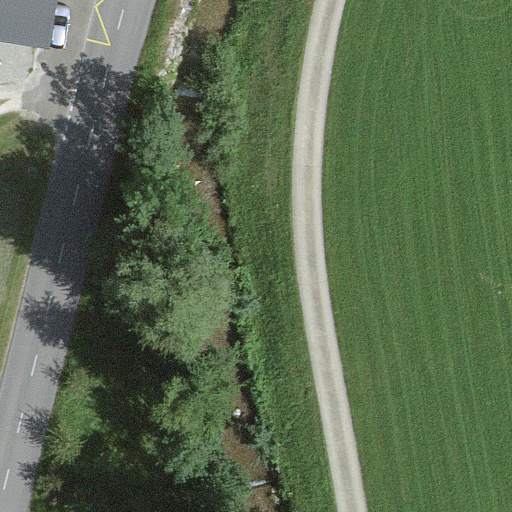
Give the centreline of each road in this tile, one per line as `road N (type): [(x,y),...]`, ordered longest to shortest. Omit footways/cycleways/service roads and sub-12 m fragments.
road 1 (tertiary): [(0,506),(127,0)]
road 2 (track): [(348,511),(312,271),(306,170),(331,0)]
